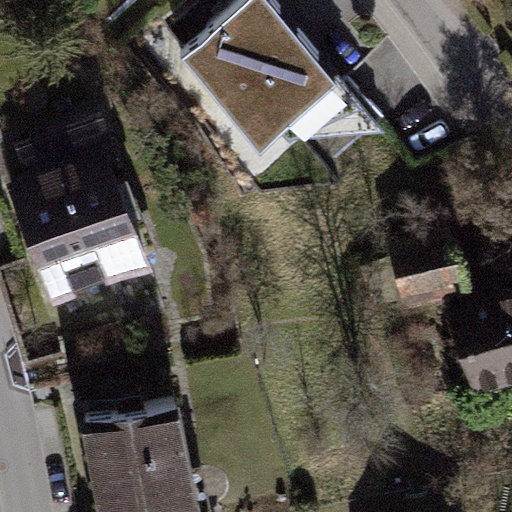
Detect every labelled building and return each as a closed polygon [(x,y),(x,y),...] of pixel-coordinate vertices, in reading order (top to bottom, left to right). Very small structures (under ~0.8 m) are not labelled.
[(288,0),(216,0),(177,34),(267,136),(305,102),(365,87),(288,0)] [(109,115),(4,154),(60,305),(165,266),(109,115)] [(471,284),(458,233),(393,250),(406,300),(471,284)] [(511,291),(465,307),(493,394),(511,387),(511,291)] [(205,511),(184,398),(88,416),(105,511),(205,511)]
